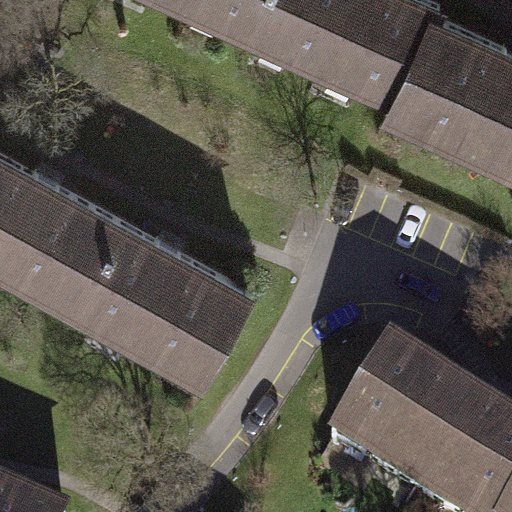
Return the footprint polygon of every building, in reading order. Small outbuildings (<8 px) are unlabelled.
[(262,0),(192,0),(251,25),(262,0)] [(439,2),(435,0),(262,0),(251,25),(400,90),(433,16),(439,2)] [(511,49),(433,16),(400,90),(391,112),(511,165),(511,49)] [(119,218),(0,152),(0,257),(75,298),(119,218)] [(244,287),(119,218),(75,298),(200,367),(244,287)] [(503,511),(511,498),(511,431),(381,350),(326,438),(444,511),(503,511)] [(35,511),(0,497),(0,511),(35,511)] [(511,511),(511,498),(503,511),(511,511)]
